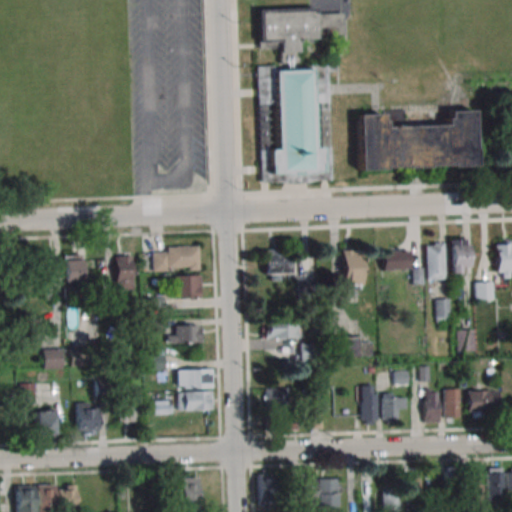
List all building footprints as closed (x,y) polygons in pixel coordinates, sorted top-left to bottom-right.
[(258,183),(329,181),(327,64),(291,65),(290,54),(296,54),(296,39),(342,38),(341,13),(313,13),(313,8),(256,9),(257,49),(278,48),(278,66),(255,66),(258,183)] [(473,166),(472,110),(445,111),(445,124),(382,126),(381,113),(355,114),(357,169),(473,166)] [(448,273),(465,273),(465,238),(448,238),(448,273)] [(442,241),(424,241),(424,279),(442,279),(442,241)] [(511,277),(511,242),(494,243),(494,277),(511,277)] [(197,270),(197,247),(150,247),(150,270),(197,270)] [(263,280),(288,280),(288,250),(263,250),(263,280)] [(341,289),(362,289),(362,250),(341,250),(341,289)] [(381,269),(408,269),(408,250),(381,250),(381,269)] [(61,255),(61,283),(79,283),(79,255),(61,255)] [(113,290),(130,290),(130,255),(113,255),(113,290)] [(54,257),(35,257),(35,290),(54,290),(54,257)] [(197,298),(197,275),(172,275),(172,299),(197,298)] [(472,299),(490,299),(490,282),(472,282),(472,299)] [(434,323),(448,323),(447,298),(433,298),(434,323)] [(295,321),(263,321),(263,338),(295,338),(295,321)] [(201,325),(173,325),(173,333),(165,333),(165,342),(201,342),(201,325)] [(454,330),(454,351),(472,351),(472,330),(454,330)] [(356,356),(356,337),(336,337),(336,356),(356,356)] [(312,360),(312,344),(299,344),(299,360),(312,360)] [(41,348),(41,369),(60,369),(60,348),(41,348)] [(161,369),(162,348),(149,348),(149,368),(161,369)] [(174,369),(174,387),(209,387),(209,369),(174,369)] [(108,380),(94,380),(94,397),(108,397),(108,380)] [(374,385),(359,385),(359,424),(374,424),(374,385)] [(286,406),(286,387),(262,387),(262,406),(286,406)] [(442,388),(442,418),(457,418),(457,388),(442,388)] [(464,415),(496,415),(496,389),(464,389),(464,415)] [(176,410),(209,410),(209,391),(176,391),(176,410)] [(421,422),(437,422),(437,392),(421,392),(421,422)] [(403,410),(403,395),(380,395),(380,420),(395,420),(396,410),(403,410)] [(170,399),(151,399),(151,413),(170,413),(170,399)] [(116,422),(133,422),(133,400),(116,400),(116,422)] [(95,435),(95,403),(74,403),(73,434),(95,435)] [(53,438),(53,409),(33,409),(33,438),(53,438)] [(310,428),(319,428),(319,416),(310,416),(310,428)] [(277,428),(293,428),(293,418),(277,418),(277,428)] [(456,468),(442,468),(442,495),(456,495),(456,468)] [(501,500),(501,468),(486,468),(486,500),(501,500)] [(481,469),(469,469),(469,494),(481,494),(481,469)] [(419,499),(419,471),(404,471),(404,499),(419,499)] [(275,474),(255,474),(255,505),(275,505),(275,474)] [(179,503),(195,503),(195,477),(179,477),(179,503)] [(299,499),(314,499),(314,478),(299,478),(299,499)] [(317,506),(336,506),(336,478),(317,478),(317,506)] [(53,511),(54,484),(13,484),(12,511),(53,511)] [(74,509),(74,484),(55,484),(55,509),(74,509)] [(379,511),(398,511),(398,490),(379,491),(379,511)]
